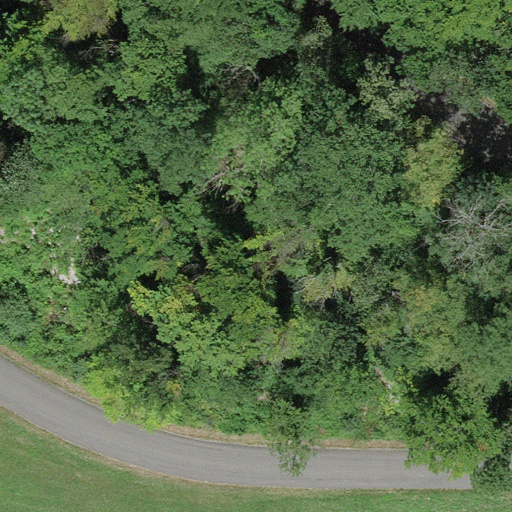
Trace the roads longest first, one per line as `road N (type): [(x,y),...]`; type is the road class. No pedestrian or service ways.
road 1 (unclassified): [(0,377),(115,438),(181,453),(264,463),(511,467)]
road 2 (unclassified): [(511,165),(411,77),(346,0)]
